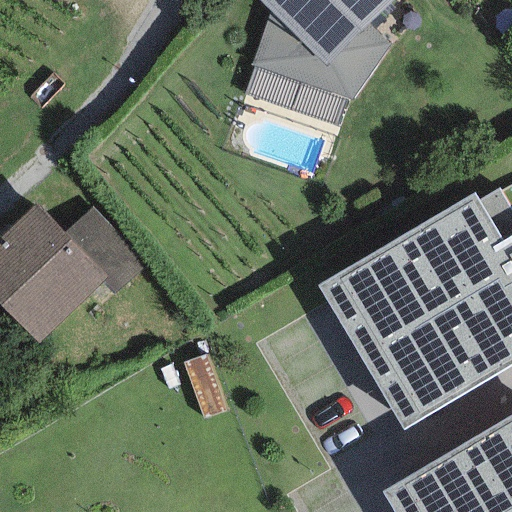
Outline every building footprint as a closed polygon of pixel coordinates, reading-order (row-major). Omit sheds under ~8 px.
[(257,0),(269,12),(249,66),(253,68),(348,100),(351,101),(389,45),(367,24),(392,0),(257,0)] [(348,100),(253,68),(244,95),(338,128),(348,100)] [(474,194),(317,286),(403,431),(511,367),(511,236),(503,242),(474,194)] [(35,204),(0,236),(0,304),(37,344),(101,283),(106,279),(62,233),(35,204)] [(92,206),(62,233),(106,279),(101,283),(112,296),(146,264),(92,206)] [(511,511),(511,414),(380,492),(392,511),(511,511)]
